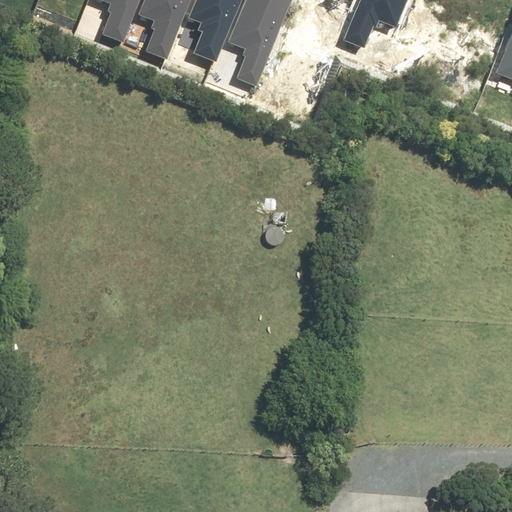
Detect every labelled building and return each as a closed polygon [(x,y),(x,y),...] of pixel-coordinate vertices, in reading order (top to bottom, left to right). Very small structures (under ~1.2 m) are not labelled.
[(110,0),(100,27),(120,34),(132,0),(110,0)] [(143,0),(140,10),(157,16),(146,46),(165,53),(185,0),(143,0)] [(190,0),(185,16),(205,24),(193,54),(215,63),(239,0),(190,0)] [(241,0),(227,36),(248,44),(236,74),(257,83),(290,0),(241,0)] [(377,15),(398,23),(407,0),(358,0),(344,37),(365,46),(377,15)] [(511,26),(497,71),(511,76),(511,26)]
